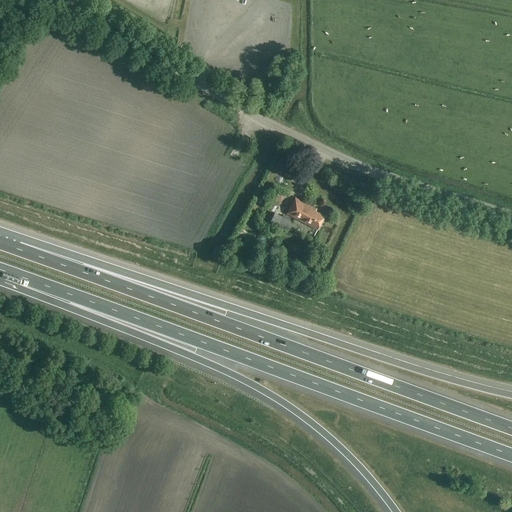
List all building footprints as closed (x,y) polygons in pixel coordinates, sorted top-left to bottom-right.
[(306,178),(300,188),(303,190),(309,180),(306,178)] [(268,210),(274,213),(275,213),(285,195),(278,191),(273,188),(263,208),(268,210)] [(295,198),(286,214),(317,231),(325,217),(310,209),(311,207),(295,198)] [(281,218),(275,213),(274,213),(269,225),(278,230),(277,233),(285,238),(287,234),(293,223),(282,217),(281,218)] [(139,318),(152,322),(154,316),(141,312),(139,318)]
